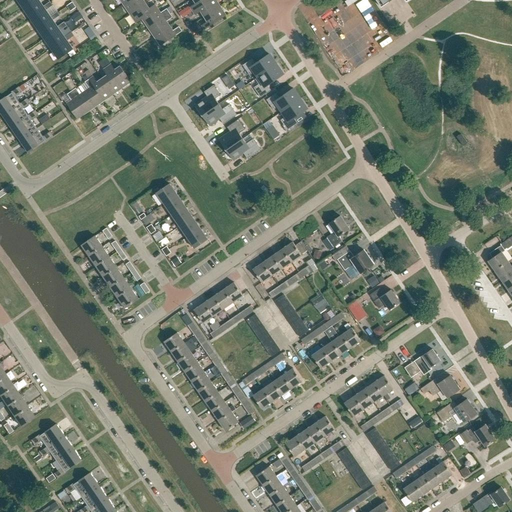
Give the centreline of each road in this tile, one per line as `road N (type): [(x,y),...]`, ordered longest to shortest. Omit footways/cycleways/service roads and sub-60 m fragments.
road 1 (residential): [(218,467),(452,306)]
road 2 (residential): [(177,511),(91,387),(48,383),(0,312)]
road 3 (residential): [(178,301),(368,163)]
road 4 (residential): [(218,467),(128,336),(178,301)]
road 5 (residential): [(168,95),(26,192),(0,153)]
road 6 (residential): [(462,0),(328,93)]
road 7 (residential): [(280,15),(168,95)]
road 8 (unclassified): [(511,412),(452,306)]
